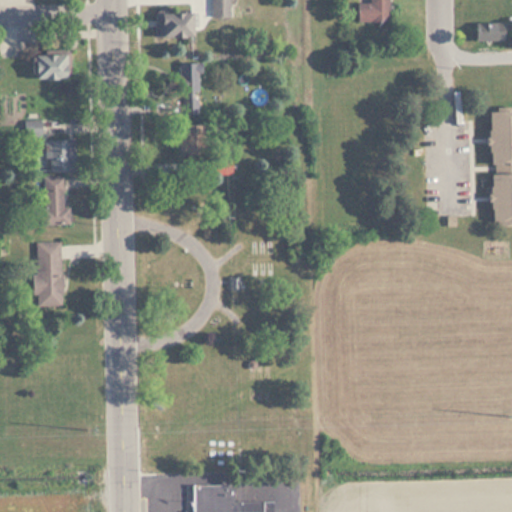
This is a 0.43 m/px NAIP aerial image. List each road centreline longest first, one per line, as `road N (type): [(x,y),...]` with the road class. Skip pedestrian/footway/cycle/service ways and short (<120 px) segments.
road 1 (primary): [(125,476),(113,0)]
road 2 (residential): [(448,56),(451,210)]
